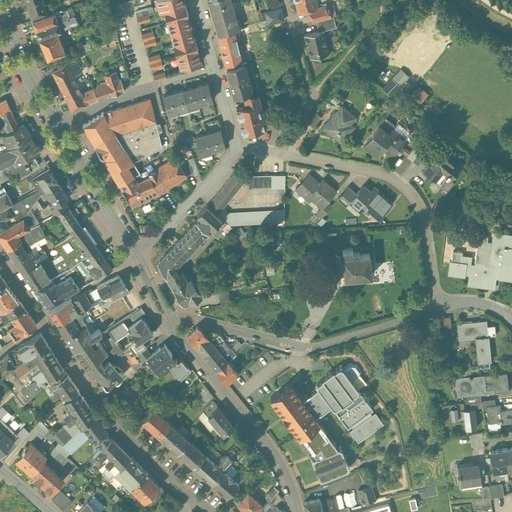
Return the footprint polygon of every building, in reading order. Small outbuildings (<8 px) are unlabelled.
[(25,0),(31,18),(46,12),(45,8),(42,0),(25,0)] [(70,0),(54,4),(54,5),(45,8),(46,12),(47,14),(54,12),(71,6),(79,3),(77,0),(72,0),(70,1),(70,0)] [(182,0),(156,0),(160,11),(164,10),(185,4),(185,3),(184,4),(182,0)] [(207,0),(218,35),(239,29),(230,0),(207,0)] [(293,0),(294,0),(295,1),(296,1),(299,12),(309,9),(316,8),(316,7),(314,0),(293,0)] [(164,10),(167,21),(168,21),(187,15),(187,16),(188,15),(185,4),(164,10)] [(327,4),(316,7),(316,8),(309,9),(313,22),(316,21),(330,17),(327,4)] [(71,6),(54,12),(57,21),(75,15),(71,6)] [(284,20),(281,8),(265,12),(268,24),(284,20)] [(47,14),(32,20),(36,29),(57,21),(54,12),(47,14)] [(148,14),(137,17),(138,23),(150,20),(148,14)] [(75,15),(57,21),(59,25),(61,24),(62,26),(76,20),(75,15)] [(187,15),(168,21),(171,32),(190,27),(187,16),(187,15)] [(330,17),(316,21),(318,31),(324,30),(336,27),(333,17),(330,17)] [(57,21),(36,29),(39,39),(57,32),(61,30),(59,25),(57,21)] [(114,26),(103,30),(108,43),(118,39),(114,26)] [(190,27),(171,32),(174,43),(193,38),(190,27)] [(242,29),(234,31),(236,39),(220,43),(226,68),(237,65),(242,64),(238,47),(246,45),(242,29)] [(153,30),(141,34),(143,40),(155,37),(153,30)] [(318,31),(304,35),(310,58),(330,53),(324,30),(318,31)] [(234,31),(218,35),(220,43),(236,39),(234,31)] [(57,32),(39,39),(47,59),(65,51),(64,49),(65,49),(64,44),(62,45),(57,32)] [(155,37),(143,40),(145,46),(156,43),(155,37)] [(177,55),(197,50),(198,49),(194,38),(193,38),(174,43),(173,44),(176,55),(177,55)] [(89,42),(79,46),(81,52),(91,49),(89,42)] [(197,50),(177,55),(181,67),(200,62),(197,50)] [(159,53),(148,56),(150,63),(161,59),(159,53)] [(161,59),(150,63),(151,69),(163,66),(161,59)] [(60,61),(50,65),(52,70),(63,66),(60,61)] [(52,70),(61,88),(76,82),(73,76),(82,71),(77,61),(63,66),(52,70)] [(242,64),(237,65),(238,71),(228,73),(234,97),(251,92),(244,63),(242,64)] [(237,65),(226,68),(228,73),(238,71),(237,65)] [(106,81),(96,85),(97,86),(94,87),(93,87),(98,99),(99,99),(111,95),(125,90),(121,78),(120,78),(119,79),(116,71),(104,75),(106,81)] [(164,71),(153,74),(155,81),(166,78),(164,71)] [(61,88),(71,110),(87,103),(98,99),(93,87),(81,92),(76,82),(61,88)] [(208,82),(193,86),(198,103),(212,99),(208,82)] [(193,86),(183,89),(188,106),(198,103),(193,86)] [(183,89),(173,92),(178,109),(188,106),(183,89)] [(173,92),(163,95),(168,112),(178,109),(173,92)] [(258,94),(244,95),(246,105),(236,107),(243,132),(266,126),(258,94)] [(134,102),(119,107),(118,107),(113,109),(112,109),(113,109),(107,111),(106,111),(107,111),(103,112),(133,161),(144,155),(141,146),(139,147),(135,132),(157,125),(150,97),(149,97),(134,102)] [(5,99),(0,101),(0,113),(1,114),(10,109),(5,99)] [(335,111),(330,117),(330,118),(323,127),(341,142),(354,126),(344,118),(349,111),(342,105),(336,112),(335,111)] [(10,109),(1,114),(5,122),(2,123),(4,127),(1,128),(3,134),(18,127),(10,109)] [(103,112),(83,125),(94,144),(103,159),(104,159),(113,174),(118,183),(119,183),(140,172),(133,161),(103,112)] [(316,112),(307,122),(313,126),(321,117),(316,112)] [(18,127),(3,134),(5,139),(9,147),(16,144),(16,143),(25,139),(30,136),(24,124),(18,127)] [(157,125),(135,132),(139,147),(141,146),(144,155),(162,146),(157,125)] [(386,133),(378,126),(365,144),(379,155),(384,148),(393,155),(406,138),(394,128),(389,135),(386,133)] [(220,129),(206,133),(211,150),(225,146),(220,129)] [(409,144),(413,148),(415,144),(421,149),(429,138),(420,130),(409,144)] [(206,133),(195,136),(200,153),(211,150),(206,133)] [(9,147),(0,150),(0,166),(13,160),(15,164),(22,160),(32,154),(39,150),(38,149),(41,147),(38,143),(36,145),(30,136),(25,139),(16,143),(16,144),(9,147)] [(0,150),(9,147),(5,139),(0,141),(0,150)] [(421,149),(415,144),(413,148),(407,156),(412,160),(421,149)] [(421,149),(412,160),(417,164),(426,153),(421,149)] [(438,151),(430,162),(423,172),(435,181),(435,180),(434,179),(441,169),(446,174),(445,175),(447,176),(448,175),(451,177),(450,178),(451,179),(459,168),(444,156),(443,158),(437,153),(438,152),(438,151)] [(32,154),(22,160),(25,166),(36,160),(32,154)] [(175,156),(161,165),(173,184),(187,176),(175,156)] [(0,166),(0,181),(0,182),(27,168),(25,166),(22,160),(15,164),(13,160),(0,166)] [(36,160),(25,166),(27,168),(28,171),(38,165),(36,160)] [(195,161),(189,163),(194,175),(199,173),(195,161)] [(161,165),(148,173),(149,175),(159,193),(173,184),(161,165)] [(247,175),(238,168),(230,178),(239,185),(247,175)] [(50,169),(37,177),(45,190),(58,181),(50,169)] [(140,172),(119,183),(122,189),(138,181),(136,178),(142,175),(140,172)] [(319,182),(308,172),(295,187),(309,199),(312,197),(321,206),(322,206),(326,201),(336,190),(322,178),(319,182)] [(235,190),(231,195),(238,202),(249,189),(249,186),(271,186),(271,174),(247,175),(235,190)] [(285,174),(271,174),(271,186),(285,185),(285,174)] [(149,175),(138,181),(122,189),(132,206),(159,193),(149,175)] [(7,205),(3,208),(0,209),(0,229),(23,217),(28,210),(36,200),(41,193),(45,190),(37,177),(32,180),(37,189),(12,203),(7,205)] [(239,185),(230,178),(226,183),(235,190),(239,185)] [(58,181),(45,190),(55,205),(55,206),(63,200),(68,197),(58,181)] [(235,190),(226,183),(222,188),(231,195),(235,190)] [(355,193),(349,200),(360,210),(364,205),(365,206),(367,205),(380,216),(392,203),(373,186),(369,191),(363,184),(355,193)] [(2,186),(0,186),(0,208),(7,205),(12,203),(3,185),(2,186)] [(355,193),(347,186),(338,197),(346,204),(349,200),(355,193)] [(231,195),(222,188),(217,194),(226,201),(231,195)] [(221,207),(212,199),(208,205),(217,213),(221,207)] [(63,200),(55,206),(55,205),(50,208),(52,210),(54,214),(57,213),(68,207),(63,200)] [(326,201),(322,206),(321,206),(316,211),(321,215),(330,205),(326,201)] [(208,205),(206,204),(197,214),(199,216),(196,220),(208,231),(210,230),(216,237),(223,230),(221,229),(227,223),(208,205)] [(48,205),(42,209),(46,214),(52,210),(50,208),(48,205)] [(227,211),(226,210),(227,209),(223,206),(221,207),(217,213),(229,225),(284,221),(284,208),(227,211)] [(78,222),(68,207),(57,213),(68,228),(78,222)] [(34,220),(28,210),(23,217),(28,224),(34,220)] [(23,217),(0,229),(0,237),(7,248),(20,240),(23,238),(19,232),(29,227),(28,224),(23,217)] [(208,231),(196,220),(191,225),(187,229),(183,234),(195,245),(199,241),(201,243),(205,239),(203,237),(208,231)] [(68,228),(71,233),(55,244),(64,257),(70,265),(81,258),(97,247),(78,222),(68,228)] [(39,223),(30,227),(29,227),(19,232),(23,238),(28,246),(31,245),(30,243),(37,240),(45,235),(39,223)] [(484,263),(474,262),(474,264),(470,264),(471,256),(462,254),(461,254),(460,261),(451,260),(449,260),(448,274),(464,276),(465,274),(469,274),(467,284),(481,286),(482,283),(494,285),(493,287),(494,287),(495,277),(511,279),(511,233),(493,231),(491,241),(488,266),(484,265),(484,263)] [(166,252),(178,263),(184,257),(186,259),(193,251),(191,249),(195,245),(183,234),(179,238),(178,238),(171,246),(172,246),(166,252)] [(478,234),(474,262),(484,263),(484,265),(488,266),(491,241),(487,240),(488,235),(478,234)] [(20,240),(7,248),(14,259),(28,250),(27,247),(25,248),(20,240)] [(41,247),(37,240),(30,243),(31,245),(34,251),(41,247)] [(28,250),(14,259),(19,266),(43,251),(41,247),(34,251),(31,245),(28,246),(27,247),(28,250)] [(97,247),(81,258),(88,267),(94,264),(104,257),(97,247)] [(359,251),(353,251),(352,247),(342,248),(342,254),(342,255),(343,255),(343,262),(339,262),(340,272),(344,271),(344,275),(344,277),(345,276),(346,276),(354,275),(355,278),(361,278),(361,275),(370,274),(371,274),(371,273),(369,253),(369,252),(368,252),(359,253),(359,251)] [(43,251),(19,266),(27,279),(33,287),(50,276),(58,272),(53,263),(47,255),(45,250),(43,251)] [(451,260),(460,261),(461,254),(462,254),(462,251),(452,250),(451,260)] [(178,263),(166,252),(157,262),(165,274),(175,267),(178,263)] [(64,257),(53,263),(58,272),(67,266),(67,267),(70,265),(64,257)] [(112,268),(104,257),(94,264),(101,274),(112,268)] [(88,267),(81,258),(70,265),(67,267),(81,285),(95,277),(88,267)] [(101,274),(94,264),(88,267),(95,277),(101,274)] [(58,272),(50,276),(33,287),(47,305),(64,295),(81,285),(67,267),(67,266),(58,272)] [(175,267),(165,274),(164,275),(170,283),(173,288),(190,278),(187,273),(185,275),(181,270),(178,272),(175,267)] [(118,275),(97,286),(103,296),(125,284),(118,275)] [(190,278),(173,288),(182,303),(188,299),(190,302),(202,295),(200,292),(203,290),(197,280),(194,282),(191,277),(190,278)] [(6,282),(0,286),(0,310),(18,299),(6,282)] [(103,296),(91,303),(86,306),(89,310),(94,319),(112,309),(133,296),(125,284),(103,296)] [(97,286),(92,289),(92,288),(89,289),(95,301),(103,296),(97,286)] [(219,287),(222,303),(228,302),(225,286),(219,287)] [(84,292),(71,299),(78,310),(86,306),(91,303),(84,292)] [(71,298),(49,309),(57,322),(78,310),(71,299),(71,298)] [(18,299),(0,310),(0,314),(5,323),(13,319),(11,316),(24,307),(18,299)] [(137,301),(128,308),(131,313),(141,307),(137,301)] [(78,310),(57,322),(65,336),(85,324),(86,323),(82,315),(89,310),(86,306),(78,310)] [(24,307),(11,316),(13,319),(15,322),(8,327),(15,338),(37,324),(24,307)] [(131,313),(108,328),(114,338),(115,338),(129,328),(127,325),(141,316),(145,313),(141,307),(131,313)] [(141,316),(127,325),(129,328),(131,331),(137,340),(138,342),(141,340),(153,332),(145,322),(141,316)] [(450,316),(443,317),(444,328),(451,327),(450,316)] [(486,320),(457,323),(458,339),(475,338),(478,361),(479,368),(490,367),(489,360),(491,360),(488,336),(486,320)] [(85,324),(65,336),(74,349),(97,335),(101,333),(99,329),(91,334),(85,324)] [(201,327),(197,326),(187,335),(188,335),(196,346),(197,347),(209,337),(206,334),(201,327)] [(215,336),(211,330),(206,334),(209,337),(211,340),(215,336)] [(131,331),(117,341),(118,343),(123,350),(129,346),(137,340),(131,331)] [(40,332),(18,346),(22,353),(24,357),(28,354),(47,343),(40,332)] [(209,337),(197,347),(203,354),(214,344),(216,346),(224,340),(218,333),(215,336),(211,340),(209,337)] [(97,335),(74,349),(86,368),(97,359),(103,355),(107,352),(118,343),(117,341),(115,338),(114,338),(103,345),(97,335)] [(137,340),(129,346),(130,348),(135,355),(143,348),(145,347),(146,347),(141,340),(138,342),(137,340)] [(224,340),(216,346),(221,352),(222,354),(230,347),(224,340)] [(238,340),(230,346),(234,352),(242,344),(238,340)] [(47,343),(28,354),(24,357),(15,364),(1,375),(9,385),(12,389),(15,392),(23,402),(47,381),(63,368),(56,357),(47,343)] [(107,352),(103,355),(108,360),(109,360),(112,363),(123,354),(125,352),(123,350),(118,343),(107,352)] [(164,344),(159,347),(160,348),(151,354),(147,358),(159,373),(169,365),(178,376),(188,367),(181,358),(177,361),(176,360),(177,359),(164,344)] [(214,344),(203,354),(209,362),(221,352),(216,346),(214,344)] [(18,346),(8,353),(12,359),(22,353),(18,346)] [(222,354),(221,352),(209,362),(216,370),(228,361),(236,354),(234,352),(230,346),(230,347),(222,354)] [(135,355),(134,355),(139,361),(140,363),(147,358),(151,354),(145,347),(143,348),(135,355)] [(125,352),(123,354),(130,364),(132,365),(139,361),(134,355),(135,355),(130,348),(125,352)] [(2,356),(0,358),(0,374),(1,375),(15,364),(12,359),(8,353),(2,356)] [(236,354),(228,361),(233,367),(241,360),(236,354)] [(104,363),(103,364),(97,359),(86,368),(106,388),(115,379),(116,381),(123,374),(119,370),(120,368),(118,366),(117,368),(112,363),(109,360),(108,360),(104,364),(104,363)] [(233,367),(228,361),(216,370),(217,371),(226,382),(226,383),(238,373),(233,367)] [(356,364),(350,363),(343,369),(353,381),(360,376),(361,371),(356,364)] [(333,369),(321,378),(322,379),(315,384),(317,386),(302,398),(316,416),(330,405),(334,409),(341,404),(341,405),(353,396),(352,395),(359,390),(353,381),(343,369),(341,365),(334,370),(333,369)] [(188,367),(178,376),(181,380),(191,371),(188,367)] [(63,368),(47,381),(50,385),(50,386),(54,391),(50,393),(53,398),(59,394),(63,400),(78,389),(63,368)] [(506,371),(483,374),(484,375),(471,377),(471,376),(469,376),(460,377),(460,379),(461,391),(462,391),(462,394),(466,394),(479,392),(479,393),(508,390),(506,371)] [(1,375),(0,374),(0,387),(2,391),(9,385),(1,375)] [(201,381),(194,389),(198,392),(204,385),(201,381)] [(302,398),(291,383),(290,382),(271,396),(270,397),(271,398),(283,414),(282,414),(287,420),(287,419),(299,435),(299,436),(300,436),(300,435),(301,435),(319,422),(320,421),(319,420),(316,416),(302,398)] [(2,391),(0,392),(0,399),(12,389),(9,385),(2,391)] [(213,395),(204,385),(198,392),(196,394),(201,398),(199,400),(204,405),(213,395)] [(63,400),(69,410),(64,413),(69,420),(64,424),(73,434),(83,425),(95,414),(78,389),(63,400)] [(359,390),(352,395),(353,396),(341,405),(341,404),(334,409),(347,427),(351,425),(353,427),(349,430),(358,442),(383,423),(375,411),(371,414),(369,411),(373,408),(359,390)] [(479,392),(466,394),(467,402),(480,400),(479,393),(479,392)] [(213,400),(203,410),(208,416),(218,406),(213,400)] [(511,407),(500,409),(499,404),(494,404),(486,405),(486,406),(488,422),(499,421),(500,421),(501,422),(511,420),(511,407)] [(218,406),(208,416),(223,435),(233,424),(218,406)] [(159,412),(153,407),(142,420),(160,436),(171,423),(165,417),(167,414),(167,413),(162,409),(161,409),(159,412)] [(474,407),(463,409),(465,428),(476,427),(474,407)] [(95,414),(83,425),(89,434),(95,442),(107,430),(95,414)] [(40,419),(32,428),(42,437),(49,429),(40,419)] [(319,422),(301,435),(313,451),(314,452),(315,456),(311,457),(314,465),(343,453),(340,445),(337,446),(329,435),(319,422)] [(185,435),(171,423),(160,436),(161,436),(167,442),(170,445),(176,450),(176,451),(177,451),(196,429),(193,426),(185,435)] [(64,424),(54,434),(63,443),(73,434),(64,424)] [(73,434),(63,443),(71,452),(89,434),(83,425),(73,434)] [(196,429),(177,451),(178,452),(184,457),(188,461),(194,466),(195,467),(206,454),(193,442),(201,433),(196,429)] [(4,430),(0,434),(0,454),(6,448),(5,447),(8,444),(9,445),(14,440),(4,430)] [(107,430),(95,442),(100,448),(112,437),(107,430)] [(131,456),(112,437),(100,448),(100,449),(93,456),(94,456),(98,460),(99,461),(107,454),(110,457),(105,462),(108,466),(103,472),(110,478),(132,456),(131,456)] [(31,442),(25,448),(21,452),(16,459),(31,473),(43,460),(46,455),(31,442)] [(206,454),(195,467),(201,472),(205,476),(211,481),(211,482),(223,469),(224,469),(233,460),(228,456),(228,455),(225,459),(212,448),(206,454)] [(257,448),(248,455),(252,459),(260,453),(257,448)] [(504,448),(490,450),(493,472),(507,470),(504,448)] [(60,450),(52,458),(61,466),(69,458),(60,450)] [(234,450),(228,456),(233,460),(238,454),(234,450)] [(314,465),(313,465),(314,466),(316,471),(316,472),(317,472),(346,460),(347,459),(346,459),(344,453),(344,452),(343,453),(314,465)] [(93,456),(90,459),(90,460),(87,462),(92,466),(98,460),(94,456),(93,456)] [(132,456),(110,478),(117,486),(120,486),(122,484),(128,490),(131,487),(147,472),(146,471),(146,472),(141,466),(137,462),(132,457),(132,456)] [(49,465),(43,460),(31,473),(35,476),(33,478),(38,482),(39,481),(42,484),(42,485),(50,492),(61,480),(56,475),(58,473),(53,469),(54,469),(49,465)] [(346,460),(317,472),(320,479),(349,467),(346,460)] [(478,462),(457,465),(459,476),(460,482),(461,482),(462,487),(481,484),(480,479),(481,479),(478,462)] [(223,469),(211,482),(212,482),(217,486),(217,487),(218,487),(220,489),(220,490),(221,490),(226,494),(226,495),(227,495),(228,495),(227,494),(244,476),(237,470),(231,476),(224,469),(223,469)] [(147,472),(131,487),(144,500),(152,492),(156,497),(164,489),(159,485),(147,472)] [(502,484),(495,485),(497,497),(504,496),(502,484)] [(371,485),(358,489),(362,503),(376,499),(371,485)] [(495,485),(489,486),(490,498),(497,497),(495,485)] [(274,486),(265,496),(270,500),(277,492),(278,490),(274,486)] [(489,486),(481,487),(483,499),(490,498),(489,486)] [(67,495),(61,490),(52,499),(58,505),(67,495)] [(248,491),(237,503),(246,511),(255,511),(263,504),(248,491)] [(270,500),(268,503),(271,505),(272,506),(274,504),(274,505),(282,498),(277,492),(270,500)] [(67,495),(58,505),(63,510),(72,501),(67,495)] [(319,498),(303,501),(305,511),(322,511),(321,508),(324,508),(323,505),(321,505),(319,498)] [(100,511),(87,500),(76,511),(100,511)]
